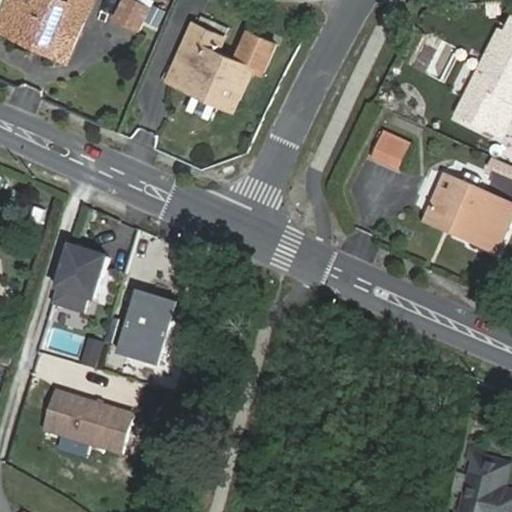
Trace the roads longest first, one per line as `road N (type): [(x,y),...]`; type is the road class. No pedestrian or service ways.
road 1 (secondary): [(249,235),(511,352)]
road 2 (secondary): [(0,122),(249,235)]
road 3 (residential): [(363,0),(317,71),(249,235)]
